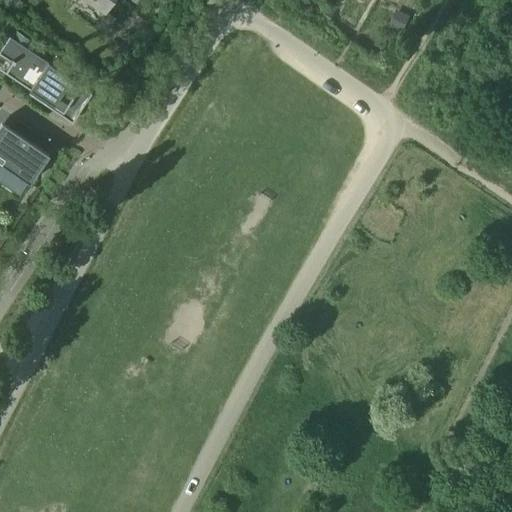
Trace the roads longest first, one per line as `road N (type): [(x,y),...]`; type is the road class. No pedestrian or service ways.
road 1 (residential): [(382,108),(381,145),(179,511)]
road 2 (residential): [(0,415),(123,178),(133,142)]
road 3 (track): [(511,321),(422,511)]
road 4 (residential): [(382,108),(221,0)]
road 5 (residential): [(112,154),(91,169),(0,306)]
road 6 (residential): [(220,0),(133,142)]
road 7 (residential): [(0,94),(112,154)]
road 8 (track): [(382,108),(442,0)]
